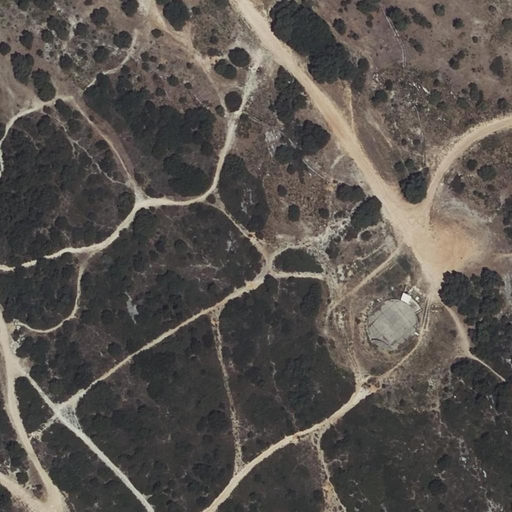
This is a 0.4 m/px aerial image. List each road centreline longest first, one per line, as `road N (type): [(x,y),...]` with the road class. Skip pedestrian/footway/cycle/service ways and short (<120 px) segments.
road 1 (track): [(339,511),(322,429),(424,327),(430,289),(374,163),(265,31)]
road 2 (track): [(26,438),(196,314),(252,282),(289,274),(332,278),(327,359),(365,386)]
road 3 (track): [(244,0),(265,31),(208,196),(142,203),(106,239),(0,271)]
road 4 (track): [(0,317),(13,408),(62,511)]
road 5 (track): [(8,363),(129,481),(148,511)]
road 6 (track): [(511,119),(478,133),(451,157),(435,175),(424,212),(402,225)]
road 7 (track): [(207,511),(234,479),(287,439),(322,429)]
